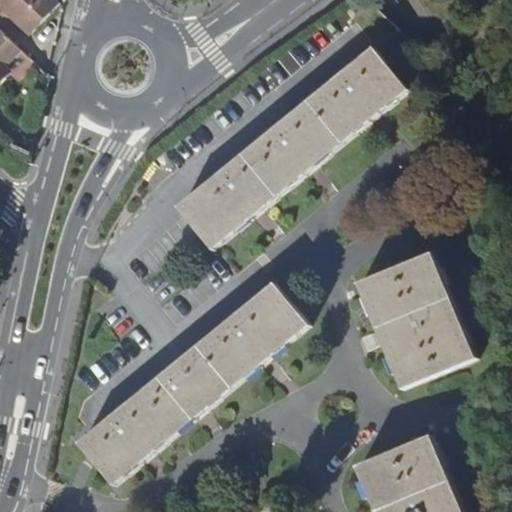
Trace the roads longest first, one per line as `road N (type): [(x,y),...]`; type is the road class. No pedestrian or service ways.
road 1 (secondary): [(6,511),(75,216),(111,147),(145,104)]
road 2 (secondary): [(34,224),(0,413)]
road 3 (secondary): [(77,74),(34,224)]
road 4 (secondary): [(159,90),(190,77),(280,0)]
road 5 (secondary): [(263,0),(200,34),(177,41),(153,36)]
